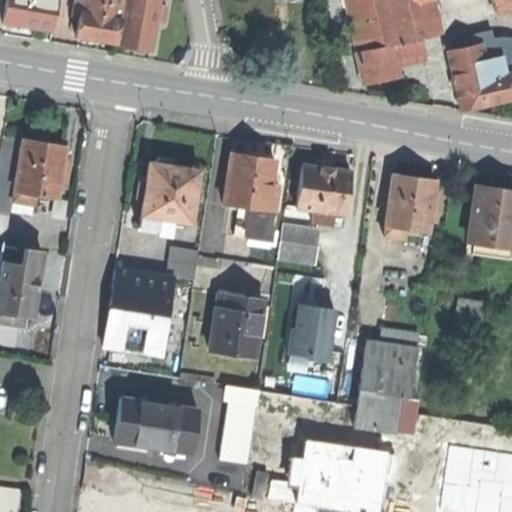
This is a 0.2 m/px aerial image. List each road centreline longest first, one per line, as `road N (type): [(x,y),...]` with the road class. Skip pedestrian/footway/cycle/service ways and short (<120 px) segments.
road 1 (residential): [(121,85),(51,511)]
road 2 (secondary): [(204,98),(511,149)]
road 3 (secondary): [(0,67),(121,85)]
